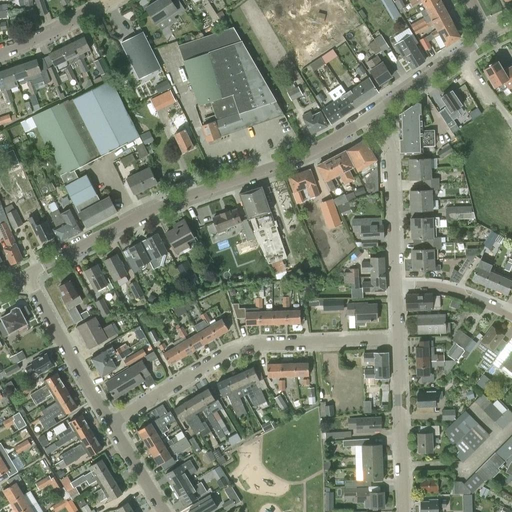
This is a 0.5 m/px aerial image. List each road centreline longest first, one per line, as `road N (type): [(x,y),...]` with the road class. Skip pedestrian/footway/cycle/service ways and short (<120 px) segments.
road 1 (residential): [(25,271),(162,203),(293,161),(371,113)]
road 2 (residential): [(111,421),(234,350),(397,339)]
road 3 (residential): [(395,285),(390,152),(371,113)]
road 4 (residential): [(111,421),(25,271)]
road 5 (residential): [(403,511),(397,339)]
road 6 (residential): [(371,113),(486,35)]
road 7 (residential): [(511,312),(465,290),(395,285)]
road 8 (residential): [(110,2),(0,52)]
